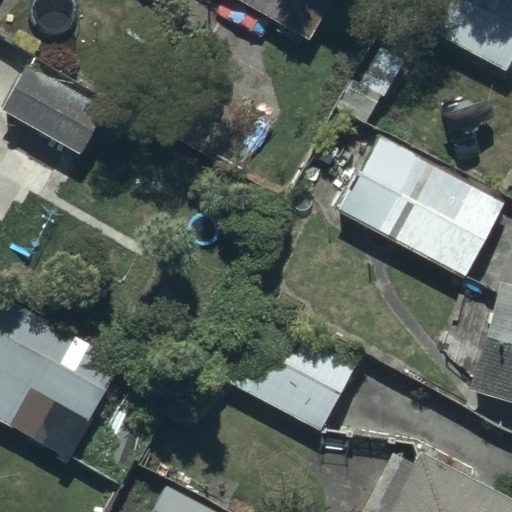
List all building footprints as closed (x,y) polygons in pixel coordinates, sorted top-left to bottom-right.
[(0,0),(0,6),(12,13),(18,0),(0,0)] [(511,0),(407,0),(403,9),(431,23),(430,26),(504,65),(511,48),(511,0)] [(332,98),(363,118),(406,52),(381,36),(355,74),(350,71),(332,98)] [(107,95),(27,52),(0,102),(0,104),(79,147),(107,95)] [(500,198),(372,129),(334,204),(460,272),(500,198)] [(511,281),(496,276),(464,383),(511,397),(511,281)] [(117,352),(0,286),(0,418),(10,424),(32,385),(83,413),(117,352)] [(359,352),(248,292),(209,364),(320,424),(359,352)] [(511,511),(511,491),(418,441),(379,511),(511,511)] [(224,511),(161,480),(145,511),(224,511)]
